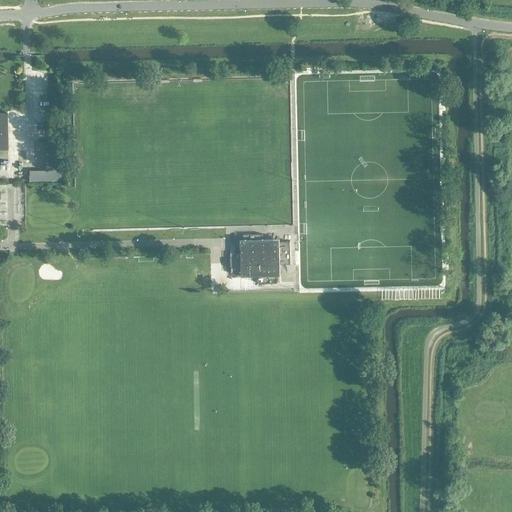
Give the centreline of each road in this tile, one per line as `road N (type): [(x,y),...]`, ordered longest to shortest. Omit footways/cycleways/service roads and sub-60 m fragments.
road 1 (unknown): [(511,35),(482,40),(484,312),(436,342),(428,511)]
road 2 (unclassified): [(0,14),(353,1),(511,26)]
